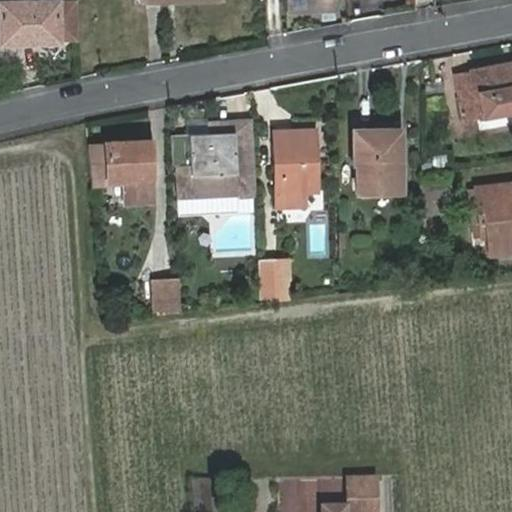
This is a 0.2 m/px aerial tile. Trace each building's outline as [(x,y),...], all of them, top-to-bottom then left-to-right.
[(0,0),(0,40),(56,41),(56,39),(76,38),(75,1),(55,1),(55,0),(0,0)] [(333,0),(284,0),(285,10),(334,9),(333,0)] [(511,62),(470,71),(480,117),(511,110),(511,62)] [(461,121),(480,117),(470,71),(452,75),(461,121)] [(188,135),(191,197),(233,196),(253,194),(251,117),(230,118),(230,133),(207,134),(188,135)] [(230,118),(206,119),(207,134),(230,133),(230,118)] [(273,129),(275,207),(303,206),(303,193),(314,193),(312,128),(273,129)] [(352,130),(354,191),(400,190),(398,129),(352,130)] [(148,140),(85,144),(89,178),(122,176),(123,183),(124,202),(151,201),(148,140)] [(447,174),(418,177),(418,217),(446,213),(445,201),(449,200),(447,174)] [(122,176),(89,178),(89,186),(123,183),(122,176)] [(483,210),(487,254),(511,251),(511,184),(473,189),(476,211),(483,210)] [(258,299),(288,299),(287,258),(258,259),(258,299)] [(177,311),(176,280),(152,282),(154,312),(177,311)] [(189,480),(191,511),(208,511),(206,480),(189,480)] [(373,511),(373,480),(344,481),(344,511),(373,511)]
